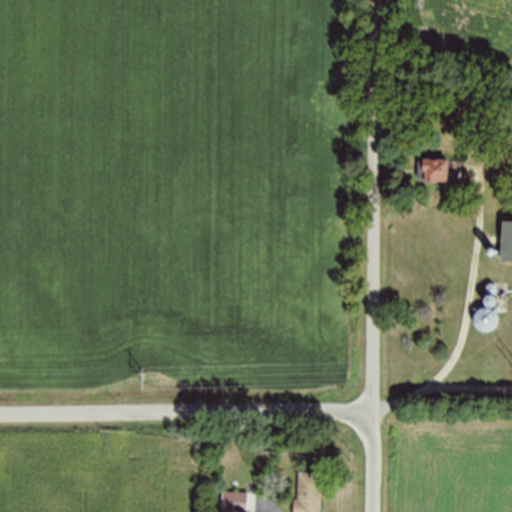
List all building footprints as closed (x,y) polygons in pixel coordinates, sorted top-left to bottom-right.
[(465,160),(421,160),(421,183),(465,183),(465,160)] [(502,262),(511,262),(511,221),(504,221),(502,262)] [(478,330),(494,332),(497,310),(481,308),(478,330)] [(223,457),(224,479),(239,478),(238,456),(223,457)] [(293,511),(293,501),(298,501),(298,474),(323,475),(323,511),(293,511)] [(224,491),(222,511),(247,511),(249,493),(224,491)]
